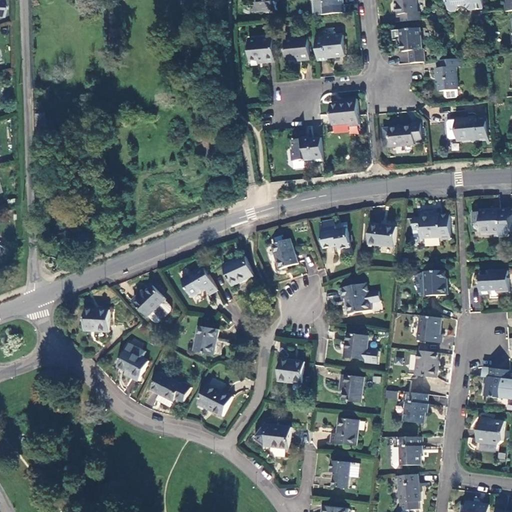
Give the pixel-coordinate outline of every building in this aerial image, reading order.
[(258,0),(260,12),(278,10),(277,2),(279,2),(278,0),(258,0)] [(402,14),(403,23),(422,21),(421,13),(419,13),(417,0),(397,0),(399,14),(402,14)] [(472,11),(485,9),(483,0),(449,0),(450,9),(453,12),(456,12),(458,9),(458,6),(465,6),(472,11)] [(410,51),(412,64),(423,63),(426,63),(425,49),(423,49),(421,29),(402,31),(404,51),(410,51)] [(345,35),(317,38),(320,61),(329,60),(329,57),(347,55),(345,35)] [(269,62),(277,61),(274,36),(261,38),(261,40),(251,41),(252,61),(259,60),(260,62),(268,61),(269,62)] [(312,60),(310,39),(286,41),(288,60),(303,59),(303,61),(312,60)] [(463,66),(462,59),(447,61),(442,61),(443,68),(438,69),(439,79),(440,79),(441,91),(459,89),(458,67),(463,66)] [(361,125),(358,99),(348,101),(348,102),(333,104),(335,125),(350,124),(351,126),(361,125)] [(490,140),(488,118),(470,120),(470,118),(456,120),(457,120),(450,121),(448,123),(450,138),(452,140),(459,140),(459,141),(472,140),(474,141),(479,140),(480,141),(490,140)] [(424,142),(422,123),(414,124),(414,125),(406,126),(406,127),(391,128),(393,147),(416,145),(416,142),(424,142)] [(315,162),(325,161),(323,138),(295,141),(296,149),(294,150),(295,161),(314,159),(315,162)] [(511,233),(511,208),(500,209),(500,211),(494,211),(494,210),(482,210),(482,212),(474,212),(474,222),(472,222),(472,228),(474,231),(477,232),(482,232),(482,234),(492,233),(492,231),(501,230),(501,234),(503,236),(510,236),(511,234),(511,233)] [(451,239),(450,215),(440,215),(440,217),(422,218),(422,227),(422,238),(440,237),(441,240),(451,239)] [(414,227),(422,227),(422,218),(413,218),(414,227)] [(335,220),(321,222),(326,249),(340,246),(341,250),(352,248),(348,229),(338,231),(335,220)] [(397,227),(373,225),(370,245),(395,248),(397,227)] [(300,264),(292,240),(273,246),(280,270),(300,264)] [(233,286),(255,276),(246,257),(224,267),(233,286)] [(210,295),(219,291),(205,267),(183,280),(193,298),(207,290),(210,295)] [(426,271),(416,275),(420,294),(427,295),(427,296),(449,294),(448,285),(447,285),(445,270),(426,271)] [(490,274),(480,275),(481,294),(491,294),(491,290),(497,290),(497,291),(510,290),(509,271),(490,271),(490,274)] [(367,284),(340,289),(342,301),(346,300),(349,315),(373,310),(367,284)] [(167,301),(167,300),(153,286),(147,293),(142,297),(140,295),(133,302),(150,318),(150,317),(167,301)] [(173,306),(167,301),(150,317),(156,323),(159,324),(162,323),(173,312),(174,309),(173,306)] [(111,311),(86,310),(86,331),(109,332),(111,311)] [(440,334),(442,318),(421,316),(418,340),(442,344),(443,334),(440,334)] [(215,355),(220,330),(200,327),(196,352),(215,355)] [(370,337),(348,334),(346,358),(367,360),(367,363),(379,365),(380,352),(379,350),(369,349),(370,337)] [(147,352),(131,344),(119,367),(128,372),(133,374),(131,378),(140,382),(150,362),(144,359),(147,352)] [(437,367),(439,353),(419,351),(417,375),(438,378),(439,367),(437,367)] [(306,362),(282,359),(279,382),(303,384),(306,362)] [(511,370),(485,367),(484,376),(486,377),(485,381),(487,384),(486,396),(492,397),(492,398),(497,398),(497,397),(511,398),(511,370)] [(183,385),(161,374),(153,390),(162,395),(160,398),(162,400),(161,402),(173,408),(177,400),(185,405),(193,388),(183,383),(183,385)] [(366,378),(343,375),(342,385),(345,385),(344,391),(343,401),(363,403),(366,378)] [(234,398),(210,385),(199,405),(224,418),(234,398)] [(387,390),(386,398),(396,399),(398,391),(387,390)] [(428,404),(429,394),(406,392),(405,402),(408,402),(405,421),(426,424),(428,407),(428,404)] [(504,441),(506,422),(491,420),(491,419),(481,418),(479,442),(499,445),(504,441)] [(361,420),(340,419),(339,434),(332,434),(331,443),(358,446),(361,420)] [(293,428),(267,425),(256,439),(265,447),(290,450),(293,428)] [(423,447),(423,437),(399,438),(400,447),(394,447),(395,464),(396,465),(422,465),(422,447),(423,447)] [(361,464),(334,461),(332,473),(336,473),(334,488),(351,489),(352,478),(360,479),(361,464)] [(422,501),(419,475),(397,477),(399,487),(401,486),(403,511),(421,510),(420,502),(422,501)] [(490,511),(491,506),(483,505),(483,504),(467,502),(467,506),(463,506),(462,511),(490,511)]
